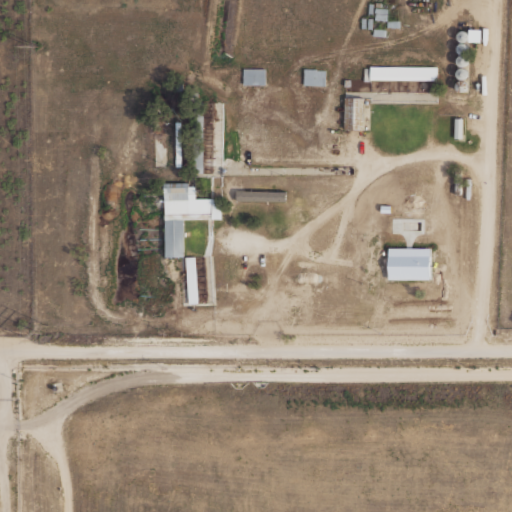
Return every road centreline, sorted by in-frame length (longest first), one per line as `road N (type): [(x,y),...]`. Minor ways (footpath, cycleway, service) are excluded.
road 1 (track): [(25,423),(131,377),(182,370),(511,374)]
road 2 (residential): [(17,349),(511,350)]
road 3 (track): [(387,166),(357,150),(327,116),(343,40),(361,0),(478,2),(496,10)]
road 4 (track): [(0,432),(25,423),(50,441),(67,480),(67,511)]
